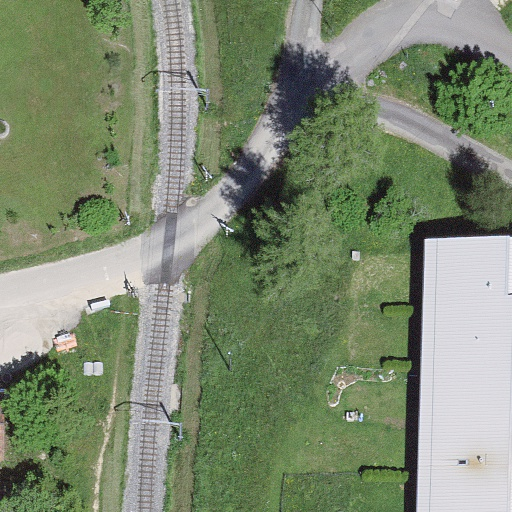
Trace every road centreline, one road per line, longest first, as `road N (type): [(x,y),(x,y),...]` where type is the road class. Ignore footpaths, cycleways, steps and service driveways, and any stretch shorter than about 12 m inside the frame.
road 1 (residential): [(0,296),(168,248),(207,222),(263,164),(312,89)]
road 2 (residential): [(312,89),(397,20),(425,13),(511,50)]
